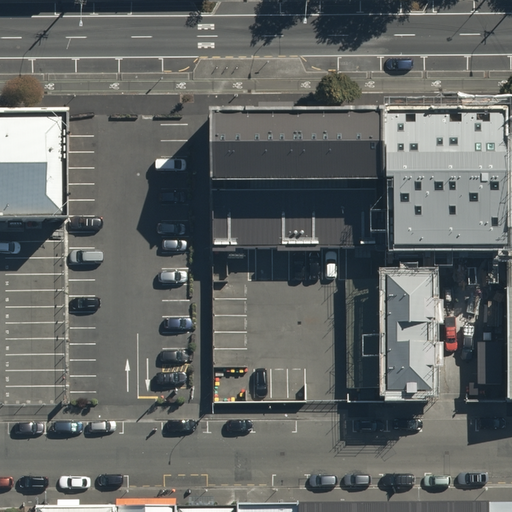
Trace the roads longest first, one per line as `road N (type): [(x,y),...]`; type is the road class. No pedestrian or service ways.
road 1 (unclassified): [(0,451),(511,447)]
road 2 (secondary): [(259,36),(0,38)]
road 3 (secondary): [(511,35),(259,36)]
